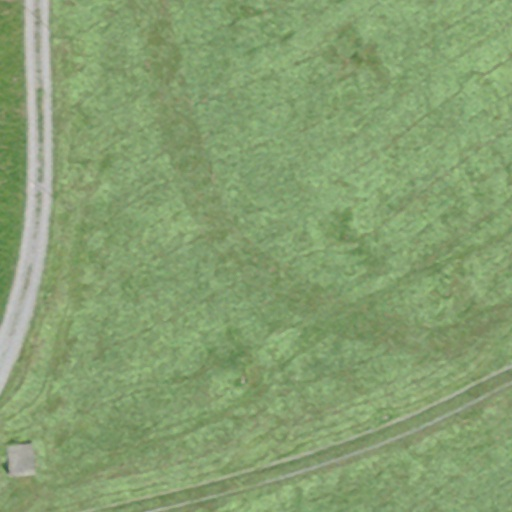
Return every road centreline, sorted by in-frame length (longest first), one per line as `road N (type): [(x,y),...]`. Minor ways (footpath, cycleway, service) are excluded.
road 1 (track): [(133,511),(324,457),(511,378)]
road 2 (track): [(38,0),(41,197),(31,269),(0,370)]
